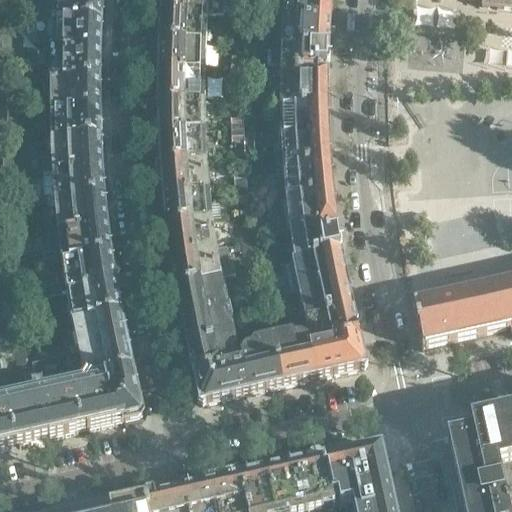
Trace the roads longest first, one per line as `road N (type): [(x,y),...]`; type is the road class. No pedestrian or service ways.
road 1 (residential): [(131,0),(132,228),(178,456)]
road 2 (residential): [(407,405),(364,186),(364,0)]
road 3 (residential): [(407,405),(178,456)]
road 4 (residential): [(178,456),(0,496)]
